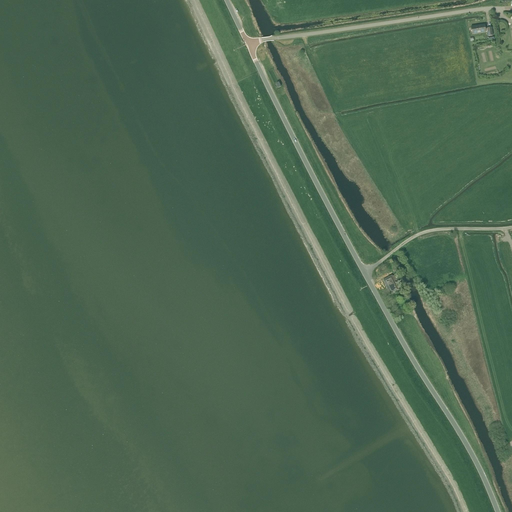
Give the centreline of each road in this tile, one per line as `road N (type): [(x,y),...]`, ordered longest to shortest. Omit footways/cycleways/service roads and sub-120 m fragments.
road 1 (tertiary): [(497,511),(364,273)]
road 2 (unclassified): [(248,45),(511,8)]
road 3 (tertiary): [(364,273),(248,45)]
road 4 (unclassified): [(511,228),(435,231),(364,273)]
